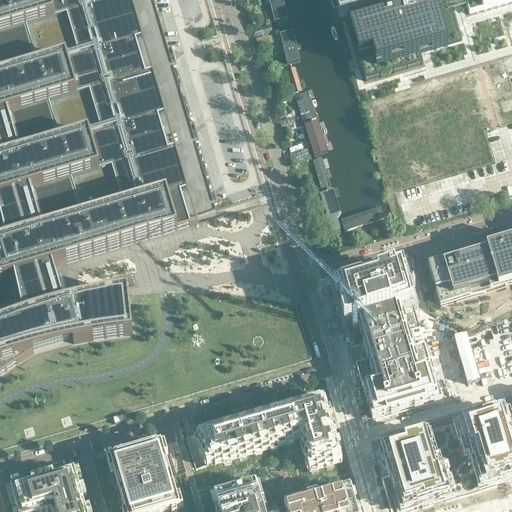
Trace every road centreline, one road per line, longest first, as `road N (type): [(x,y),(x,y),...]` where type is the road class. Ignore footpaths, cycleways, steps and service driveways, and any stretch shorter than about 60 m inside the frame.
road 1 (residential): [(337,370),(0,472)]
road 2 (residential): [(309,276),(226,0)]
road 3 (residential): [(309,276),(511,217)]
road 4 (residential): [(337,370),(380,511)]
